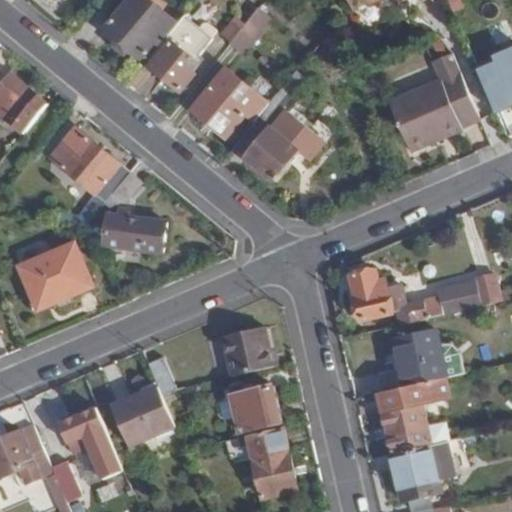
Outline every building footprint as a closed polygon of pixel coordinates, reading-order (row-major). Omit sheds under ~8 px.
[(149,56),(152,58),(171,36),(187,16),(166,0),(131,0),(107,29),(125,43),(121,48),(129,54),(135,49),(146,61),(149,56)] [(416,0),(354,0),(358,9),(380,0),(406,0),(408,4),(416,0)] [(461,0),(449,0),(455,12),(465,7),(461,0)] [(175,40),(158,63),(155,65),(183,88),(197,74),(195,72),(190,67),(201,54),(220,32),(219,31),(226,23),(217,16),(211,23),(193,8),(187,16),(171,36),(175,40)] [(225,34),(233,41),(247,24),(238,17),(225,34)] [(247,24),(233,41),(246,53),(265,29),(252,18),(247,24)] [(331,52),(346,46),(337,25),(326,39),(331,52)] [(171,36),(152,58),(158,63),(175,40),(171,36)] [(469,45),(478,66),(491,61),(481,40),(469,45)] [(190,67),(195,72),(206,59),(201,54),(190,67)] [(454,131),(483,120),(454,54),(436,61),(444,82),(393,103),(412,152),(455,135),(454,131)] [(243,78),(230,67),(193,112),(228,140),(251,111),(239,100),(245,92),(237,85),(243,78)] [(486,84),(498,111),(511,104),(511,68),(503,73),(504,77),(486,84)] [(261,118),(267,123),(303,78),(297,73),(261,118)] [(0,114),(24,134),(49,105),(10,74),(0,86),(0,114)] [(261,118),(236,148),(277,181),(302,152),(267,123),(261,118)] [(79,128),(68,141),(74,146),(78,150),(64,165),(97,193),(80,214),(61,212),(60,222),(88,225),(108,202),(132,172),(79,128)] [(78,150),(74,146),(60,162),(64,165),(78,150)] [(143,181),(132,172),(108,202),(114,205),(119,206),(124,200),(128,202),(143,181)] [(165,252),(169,222),(129,218),(130,211),(123,210),(121,217),(111,217),(107,245),(165,252)] [(88,225),(91,234),(97,232),(93,224),(88,225)] [(97,284),(78,244),(24,266),(41,304),(73,290),(76,293),(97,284)] [(403,310),(406,322),(504,300),(498,275),(479,279),(479,282),(443,291),(445,298),(410,307),(405,289),(393,290),(390,281),(383,282),(379,271),(356,277),(366,318),(403,310)] [(235,375),(277,365),(268,326),(227,335),(235,375)] [(395,340),(407,387),(451,377),(458,376),(452,354),(444,355),(438,330),(395,340)] [(164,356),(150,363),(160,388),(164,395),(179,389),(164,356)] [(407,387),(381,393),(396,454),(435,444),(424,403),(455,396),(451,377),(407,387)] [(283,421),(274,385),(234,396),(242,431),(283,421)] [(164,395),(160,388),(115,407),(131,445),(177,426),(164,395)] [(127,470),(99,408),(62,424),(75,455),(86,449),(90,444),(105,478),(127,470)] [(298,488),(284,426),(250,434),(264,496),(298,488)] [(50,459),(36,427),(0,441),(0,474),(2,479),(23,470),(36,464),(50,459)] [(396,454),(394,454),(405,500),(414,498),(417,511),(435,508),(432,494),(444,491),(437,458),(465,451),(462,438),(435,444),(396,454)] [(77,459),(54,469),(63,489),(86,480),(77,459)] [(36,464),(23,470),(29,482),(43,476),(36,464)]
